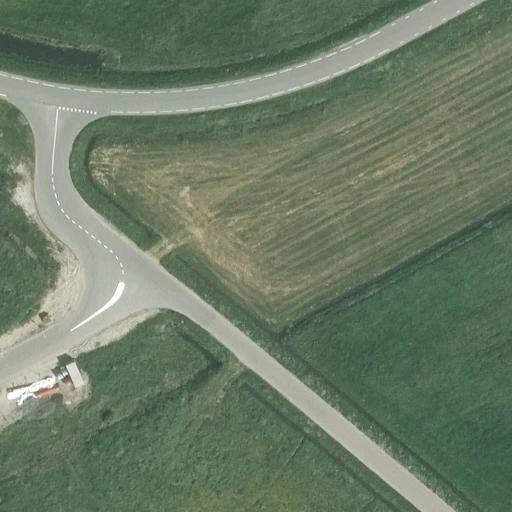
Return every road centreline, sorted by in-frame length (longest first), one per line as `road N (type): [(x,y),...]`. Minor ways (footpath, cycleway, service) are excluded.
road 1 (tertiary): [(58,99),(159,102),(249,91),(353,57),(461,0)]
road 2 (tertiary): [(442,511),(172,289),(122,274)]
road 3 (tertiary): [(122,274),(54,196),(58,99)]
road 4 (tertiary): [(0,370),(110,303),(122,274)]
